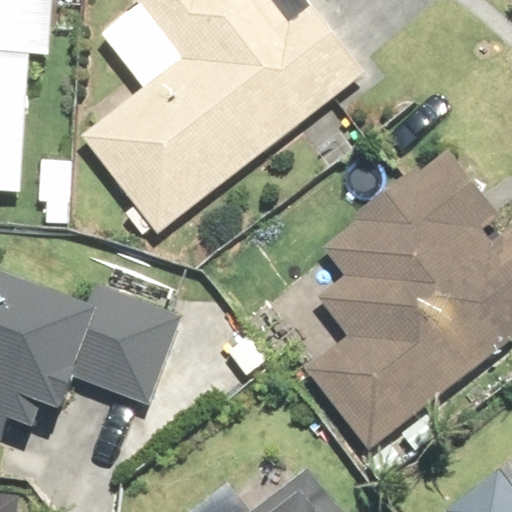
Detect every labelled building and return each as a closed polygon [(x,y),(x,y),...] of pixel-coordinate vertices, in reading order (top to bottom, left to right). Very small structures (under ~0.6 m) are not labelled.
[(0,0),(0,191),(19,193),(28,55),(49,57),(52,0),(0,0)] [(82,140),(158,236),(365,72),(307,0),(140,0),(187,57),(82,140)] [(311,370),(369,445),(511,334),(511,230),(492,246),(481,231),(499,217),(447,151),(421,171),(418,167),(355,216),(358,223),(326,248),(347,276),(319,298),(351,339),(311,370)] [(58,414),(71,378),(148,407),(181,319),(97,288),(89,308),(0,274),(0,445),(9,422),(32,431),(41,408),(58,414)] [(344,511),(307,464),(244,511),(344,511)] [(511,511),(511,489),(499,472),(446,511),(511,511)] [(0,511),(18,511),(20,499),(0,496),(0,511)]
